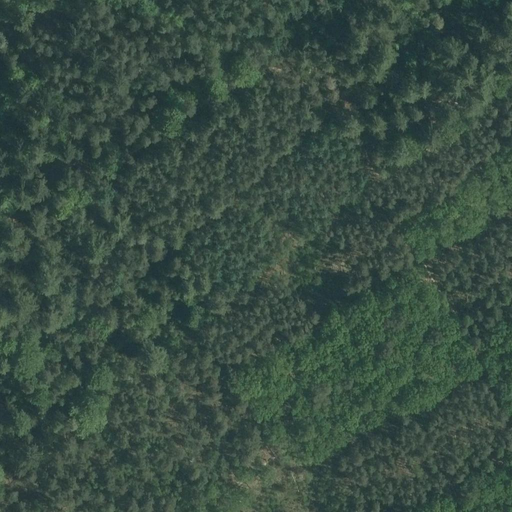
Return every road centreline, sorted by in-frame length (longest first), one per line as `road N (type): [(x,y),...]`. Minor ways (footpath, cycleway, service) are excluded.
road 1 (track): [(184,511),(470,342)]
road 2 (track): [(338,107),(390,156),(453,310)]
road 3 (track): [(338,107),(457,0)]
